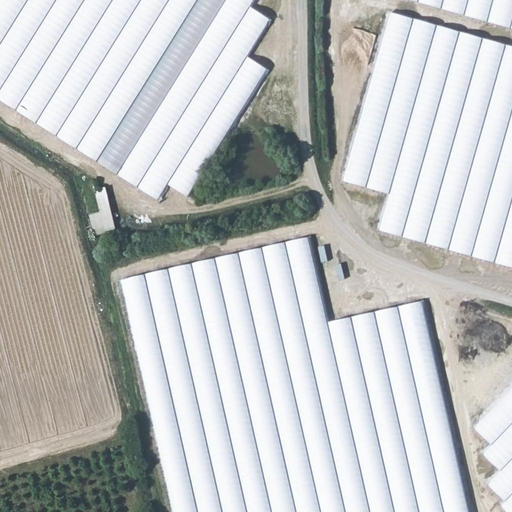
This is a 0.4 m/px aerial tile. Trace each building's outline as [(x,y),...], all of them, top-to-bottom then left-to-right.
[(0,0),(0,107),(158,206),(168,187),(189,201),(269,74),(250,63),(273,25),(255,13),(263,0),(0,0)] [(511,0),(395,0),(511,32),(511,0)] [(511,47),(392,13),(342,182),(388,195),(377,232),(511,270),(511,47)] [(93,179),(81,183),(94,234),(106,231),(96,189),(93,179)] [(107,186),(96,189),(106,231),(117,229),(107,186)] [(315,239),(123,281),(175,511),(472,511),(422,306),(339,324),(315,239)] [(503,501),(499,507),(505,511),(511,511),(511,388),(475,426),(490,447),(483,454),(499,471),(489,485),(503,501)]
